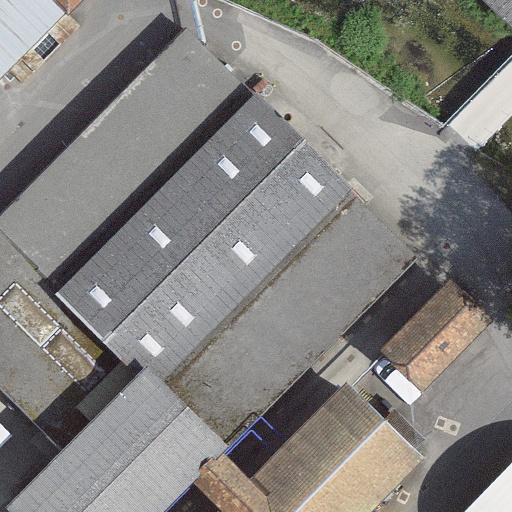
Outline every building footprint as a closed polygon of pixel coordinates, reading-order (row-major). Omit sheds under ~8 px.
[(0,0),(0,81),(80,0),(0,0)] [(511,0),(478,0),(511,34),(511,33),(511,0)] [(415,255),(187,34),(0,227),(0,392),(59,449),(146,364),(228,444),(415,255)] [(379,352),(425,395),(494,321),(448,278),(379,352)] [(157,511),(190,480),(228,444),(146,364),(59,449),(2,504),(10,511),(157,511)] [(228,444),(190,480),(220,511),(377,511),(427,464),(352,386),(259,476),(228,444)] [(511,511),(511,469),(470,511),(511,511)]
